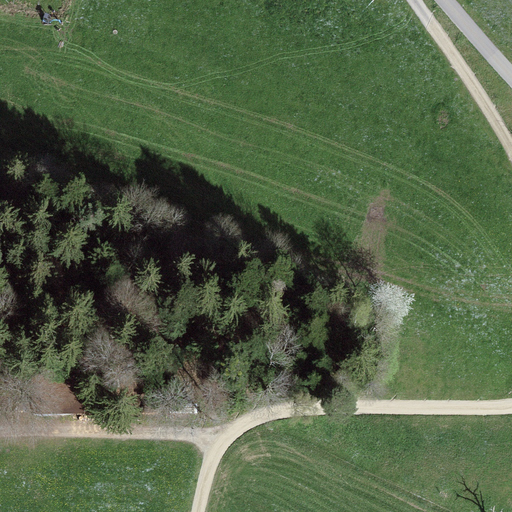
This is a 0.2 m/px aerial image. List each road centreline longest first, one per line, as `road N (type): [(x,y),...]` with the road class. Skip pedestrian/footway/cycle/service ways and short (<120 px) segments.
road 1 (track): [(189,511),(199,474),(235,416),(423,389),(511,388)]
road 2 (track): [(0,428),(171,432),(235,416)]
road 3 (track): [(511,149),(412,0)]
